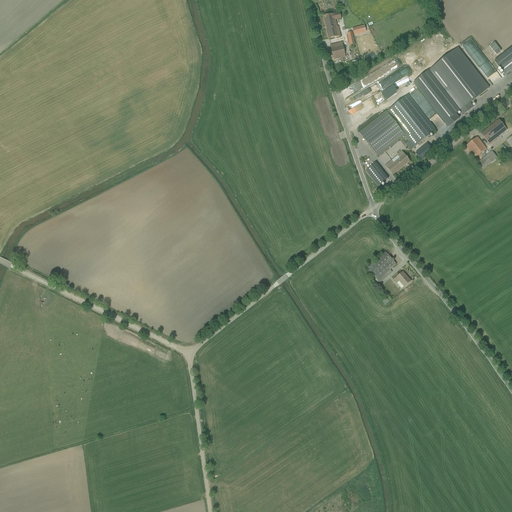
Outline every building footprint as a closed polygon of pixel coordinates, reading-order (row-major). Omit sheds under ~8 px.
[(324,17),(329,40),(341,37),(337,20),(341,19),(340,14),(324,17)] [(335,61),(347,60),(346,45),(333,46),(335,61)] [(461,50),(431,73),(464,118),(476,109),(473,105),(492,91),(461,50)] [(370,89),(345,103),(350,113),(375,99),(370,89)] [(421,90),(360,132),(379,159),(407,139),(410,143),(408,145),(412,152),(438,133),(417,103),(426,97),(421,90)] [(489,145),(506,131),(498,121),(480,135),(489,145)] [(489,151),(480,139),(467,148),(476,160),(489,151)] [(393,176),(410,163),(402,153),(385,166),(393,176)] [(485,170),(499,161),(495,153),(480,163),(485,170)] [(380,188),(390,181),(378,164),(368,172),(380,188)] [(390,251),(373,268),(386,281),(404,264),(390,251)] [(402,289),(411,281),(403,271),(393,279),(402,289)]
